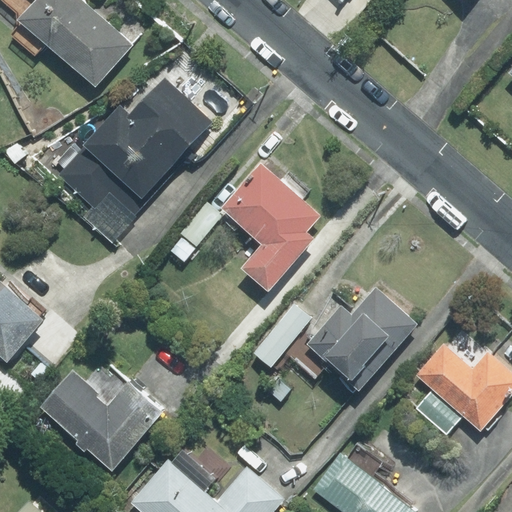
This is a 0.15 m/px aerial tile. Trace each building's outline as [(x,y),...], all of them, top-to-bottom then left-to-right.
[(140,41),(91,0),(44,0),(27,21),(103,86),(140,41)] [(116,240),(220,121),(170,78),(139,113),(127,102),(64,175),(99,206),(89,217),(116,240)] [(326,214),(266,161),(227,204),(266,238),(245,261),(275,288),(320,238),(311,230),(326,214)] [(228,213),(214,202),(175,248),(189,259),(228,213)] [(0,349),(12,360),(52,315),(0,269),(0,349)] [(356,307),(349,301),(297,360),(315,376),(331,359),(364,388),(421,324),(376,284),(356,307)] [(314,317),(294,302),(257,350),(276,366),(314,317)] [(437,386),(416,409),(446,437),(467,414),(483,429),(511,397),(511,366),(491,347),(475,364),(450,342),(422,372),(437,386)] [(78,369),(47,404),(119,469),(171,411),(137,381),(117,404),(78,369)] [(276,511),(290,496),(255,466),(225,501),(212,489),(220,480),(179,445),(133,499),(148,511),(276,511)] [(415,511),(420,506),(344,452),(318,488),(350,511),(415,511)] [(53,511),(38,497),(22,511),(53,511)]
